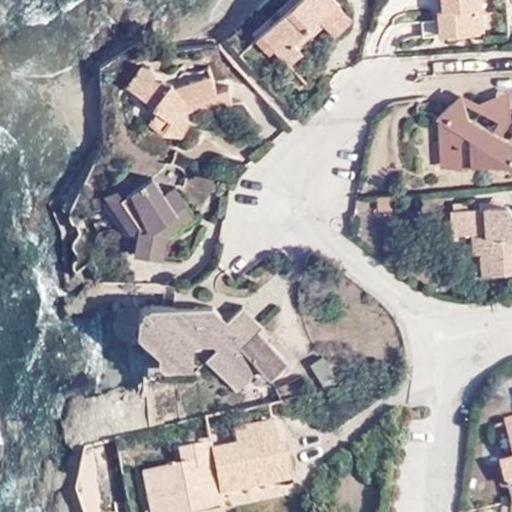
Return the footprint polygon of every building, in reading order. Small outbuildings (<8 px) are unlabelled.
[(340,0),(304,0),(271,29),(284,41),(277,48),(294,66),(308,55),(298,43),(324,22),(336,35),(355,19),(341,2),(342,1),(340,0)] [(443,0),(445,12),(440,12),(442,40),(485,35),(480,0),(443,0)] [(265,35),(277,48),(284,41),(271,29),(265,35)] [(144,64),(130,86),(148,101),(156,107),(158,113),(159,120),(151,124),(158,130),(168,135),(181,138),(188,139),(202,116),(237,105),(230,84),(223,86),(219,75),(186,86),(179,87),(173,85),(158,76),(158,70),(144,64)] [(480,118),(471,91),(449,116),(458,123),(457,137),(469,145),(469,163),(484,163),(492,148),(499,152),(498,162),(511,161),(511,134),(480,118)] [(511,93),(491,102),(471,91),(480,118),(511,134),(511,131),(511,93)] [(458,123),(449,116),(452,164),(469,163),(469,145),(457,137),(458,123)] [(158,164),(123,189),(141,218),(144,219),(141,243),(170,246),(173,225),(201,204),(181,177),(171,183),(158,164)] [(141,218),(123,189),(99,192),(124,230),(141,218)] [(488,273),(511,271),(511,204),(457,207),(459,234),(488,232),(488,273)] [(155,296),(141,310),(169,332),(176,334),(180,366),(202,363),(199,327),(201,327),(208,328),(216,331),(223,337),(211,348),(239,375),(253,360),(249,356),(254,350),(274,369),(291,352),(258,319),(264,313),(243,294),(227,310),(224,297),(201,296),(199,305),(190,305),(178,297),(155,296)] [(345,377),(329,354),(318,361),(334,385),(345,377)] [(511,416),(504,417),(507,459),(493,459),(494,479),(511,477),(511,416)] [(229,449),(223,450),(228,499),(287,487),(280,448),(271,449),(268,429),(228,435),(229,449)] [(210,473),(207,452),(206,448),(172,455),(175,470),(189,466),(190,476),(210,473)] [(228,499),(223,450),(207,452),(210,473),(190,476),(189,466),(175,470),(151,474),(157,511),(221,511),(219,501),(228,499)] [(157,511),(151,474),(135,477),(141,511),(157,511)]
